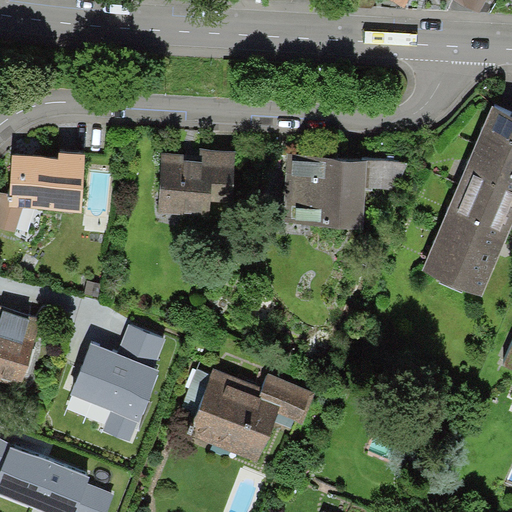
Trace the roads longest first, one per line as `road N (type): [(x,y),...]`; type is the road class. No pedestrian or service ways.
road 1 (residential): [(0,123),(71,99),(385,120),(428,102),(458,46)]
road 2 (tertiary): [(458,46),(0,13)]
